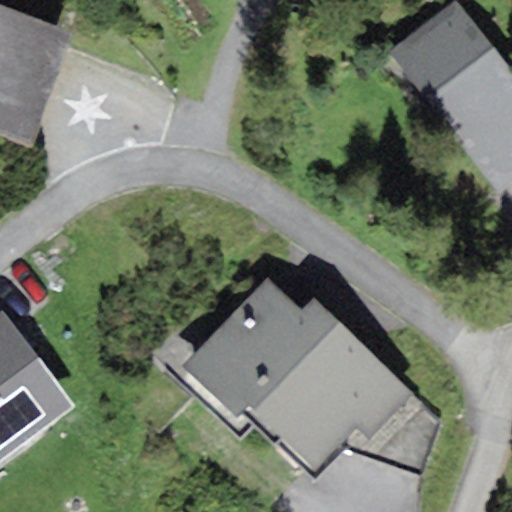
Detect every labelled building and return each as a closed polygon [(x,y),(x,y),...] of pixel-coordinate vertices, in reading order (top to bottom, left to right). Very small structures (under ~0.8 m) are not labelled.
[(511,146),(511,73),(454,2),(390,53),(483,169),(511,146)] [(0,139),(25,149),(70,38),(0,10),(0,139)] [(318,299),(301,315),(268,280),(181,364),(234,419),(244,409),(312,478),(343,448),(405,388),(318,299)] [(0,461),(73,405),(0,311),(0,461)] [(440,423),(405,388),(343,448),(420,477),(440,423)]
